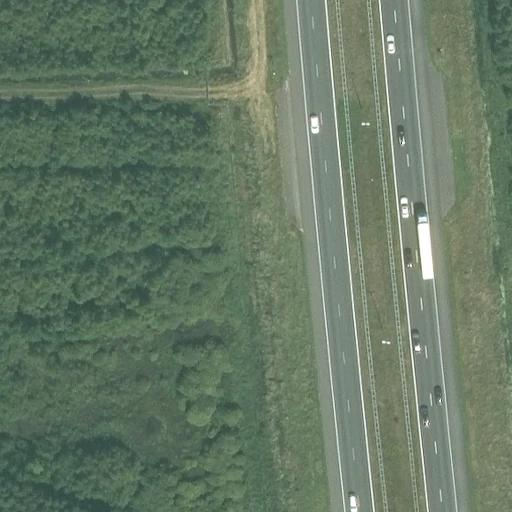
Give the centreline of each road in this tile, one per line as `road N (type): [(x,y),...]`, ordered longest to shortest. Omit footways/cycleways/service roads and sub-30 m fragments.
road 1 (motorway): [(308,0),(357,511)]
road 2 (motorway): [(443,511),(395,0)]
